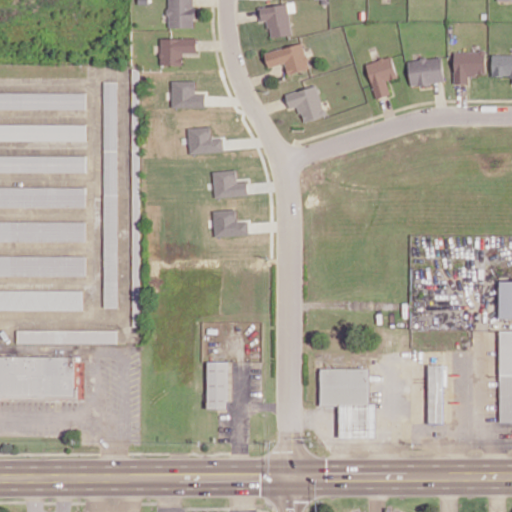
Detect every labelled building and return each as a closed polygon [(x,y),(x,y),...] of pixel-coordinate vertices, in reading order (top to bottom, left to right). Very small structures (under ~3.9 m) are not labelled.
[(194,0),(169,0),(169,27),(194,27),(194,0)] [(291,35),(288,3),(260,6),(261,21),(268,20),(269,37),(291,35)] [(183,64),(183,52),(197,52),(197,37),(161,37),(161,65),(183,64)] [(284,63),(287,74),(309,68),(302,42),(264,52),(269,67),(284,63)] [(486,75),(485,51),(453,51),(454,83),(469,83),(468,75),(486,75)] [(511,83),(511,53),(491,54),(492,75),(511,75),(511,84),(511,83)] [(396,78),(392,56),(366,61),(374,98),(390,94),(386,80),(396,78)] [(409,84),(443,83),(442,57),(408,59),(409,84)] [(206,106),(206,93),(196,93),(195,80),(173,80),(173,107),(206,106)] [(119,307),(117,81),(104,81),(105,307),(119,307)] [(325,115),(316,85),(285,94),(289,108),(298,106),(302,122),(325,115)] [(87,91),(0,92),(0,108),(87,108),(87,91)] [(0,139),(86,140),(86,124),(0,123),(0,139)] [(224,151),(223,137),(211,137),(211,126),(189,127),(190,153),(224,151)] [(0,171),(86,172),(86,155),(0,154),(0,171)] [(247,181),(237,182),(237,169),(214,170),(215,196),(248,195),(247,181)] [(0,206),(86,207),(86,187),(0,186),(0,206)] [(215,235),(249,234),(248,221),(236,221),(236,209),(214,209),(215,235)] [(86,220),(0,220),(0,240),(87,240),(86,220)] [(0,275),(86,275),(86,255),(0,255),(0,275)] [(511,280),(499,280),(500,318),(511,318),(511,280)] [(84,289),(0,289),(0,309),(84,309),(84,289)] [(118,331),(18,329),(18,342),(118,344),(118,331)] [(511,330),(499,331),(500,422),(511,421),(511,330)] [(0,395),(75,397),(75,356),(0,355),(0,395)] [(228,361),(209,361),(208,408),(228,409),(228,361)] [(428,424),(445,424),(446,364),(429,364),(428,424)] [(340,438),(377,437),(377,403),(369,403),(369,367),(321,368),(321,405),(340,405),(340,438)]
